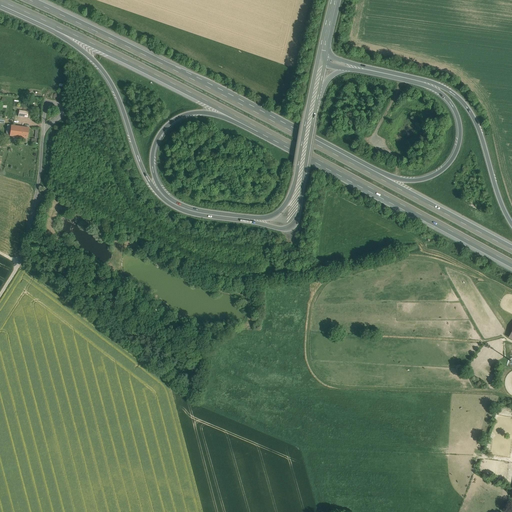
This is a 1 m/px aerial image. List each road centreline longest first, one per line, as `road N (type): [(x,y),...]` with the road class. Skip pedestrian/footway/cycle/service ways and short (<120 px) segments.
road 1 (track): [(511,292),(415,256),(334,277),(310,308),(306,353),(330,385),(511,398)]
road 2 (motorway): [(369,173),(28,0)]
road 3 (motorway): [(303,158),(294,190),(274,216),(220,214),(175,201),(155,175),(160,134),(190,113),(238,117)]
road 4 (motorway): [(65,30),(111,86),(139,163),(169,202),(288,228)]
road 5 (motorway): [(238,117),(511,263)]
road 6 (motorway): [(511,221),(480,133),(457,98),(435,84),(323,52)]
road 7 (motorway): [(343,68),(431,89),(450,102),(459,123),(455,154),(435,174),(413,180),(369,173)]
road 8 (track): [(19,263),(199,402)]
road 9 (motorway): [(65,30),(238,117)]
road 10 (unclassified): [(0,294),(19,263),(43,118)]
road 11 (motorway): [(511,249),(369,173)]
